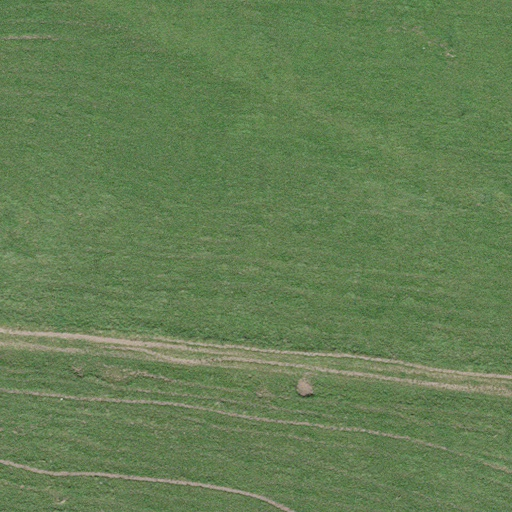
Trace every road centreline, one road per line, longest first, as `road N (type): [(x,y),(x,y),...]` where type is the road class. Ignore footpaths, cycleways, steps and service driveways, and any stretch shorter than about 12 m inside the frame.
road 1 (track): [(511,395),(0,338)]
road 2 (track): [(54,0),(511,230)]
